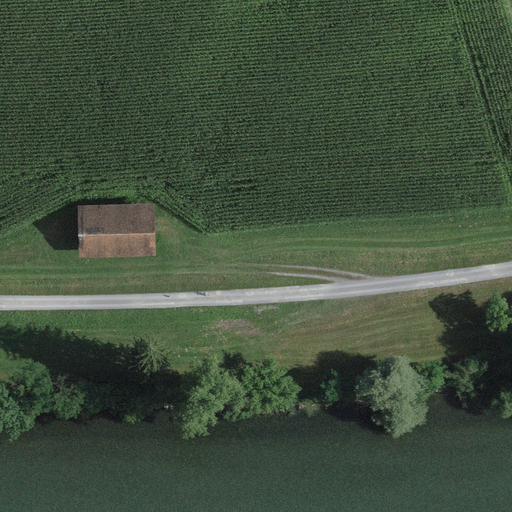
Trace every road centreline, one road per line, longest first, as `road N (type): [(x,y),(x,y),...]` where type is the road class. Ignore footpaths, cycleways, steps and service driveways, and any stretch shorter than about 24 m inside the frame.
road 1 (unknown): [(0,373),(125,377),(511,322)]
road 2 (track): [(511,266),(402,285),(0,299)]
